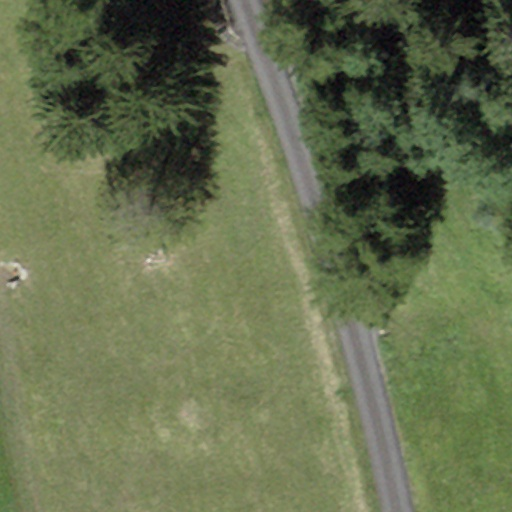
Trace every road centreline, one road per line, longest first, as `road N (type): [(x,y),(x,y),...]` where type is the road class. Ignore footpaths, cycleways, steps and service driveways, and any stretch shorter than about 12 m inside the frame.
road 1 (track): [(234,0),(406,511)]
road 2 (track): [(32,511),(0,369)]
